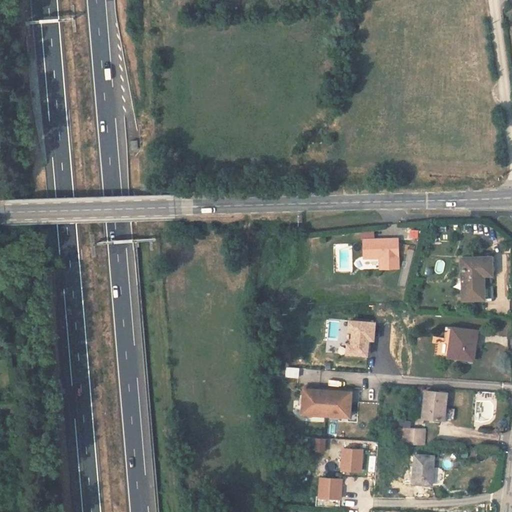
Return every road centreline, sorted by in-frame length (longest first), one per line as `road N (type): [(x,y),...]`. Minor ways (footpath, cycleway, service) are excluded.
road 1 (motorway): [(140,511),(97,0)]
road 2 (motorway): [(48,0),(90,511)]
road 3 (secondary): [(511,192),(0,212)]
road 4 (unknown): [(511,385),(317,387)]
road 5 (residential): [(511,178),(491,0)]
road 6 (unknown): [(506,503),(380,511)]
